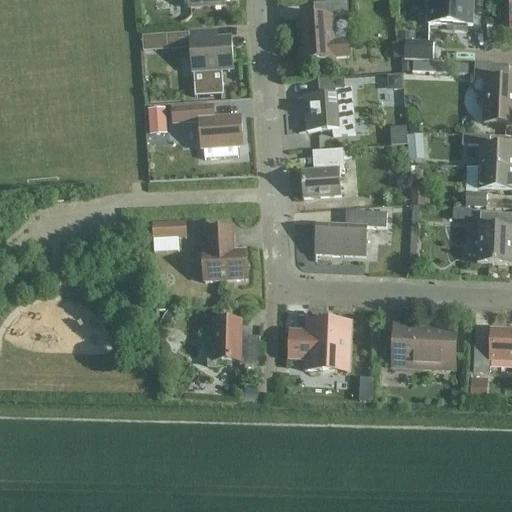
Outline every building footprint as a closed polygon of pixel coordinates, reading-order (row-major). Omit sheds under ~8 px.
[(186,0),(188,12),(224,9),(222,0),(186,0)] [(427,26),(471,28),(472,0),(416,0),(416,3),(417,4),(417,8),(427,8),(427,26)] [(333,61),(333,60),(348,59),(347,42),(332,43),(330,20),(348,18),(347,3),(312,5),(313,19),(298,21),(301,64),(333,61)] [(192,74),(228,72),(226,42),(190,45),(192,74)] [(432,63),(433,45),(404,44),(403,62),(432,63)] [(140,77),(157,75),(156,56),(139,57),(140,77)] [(508,68),(474,66),(473,82),(485,82),(483,125),(511,126),(511,82),(507,82),(508,68)] [(352,92),(344,92),(343,80),(317,82),(319,98),(304,99),(306,135),(332,133),(333,139),(355,137),(352,92)] [(239,159),(238,148),(239,148),(237,121),(213,122),(212,109),(173,112),(174,126),(201,124),(203,151),(204,151),(205,162),(239,159)] [(148,113),(150,137),(165,136),(163,112),(148,113)] [(479,148),(478,170),(511,171),(511,149),(489,148),(490,138),(462,137),(461,148),(479,148)] [(318,173),(301,175),(303,202),(341,199),(339,173),(344,173),(343,161),(351,160),(351,152),(343,153),(343,152),(316,154),(318,173)] [(511,193),(511,171),(478,170),(477,192),(511,193)] [(466,195),(465,209),(486,209),(486,196),(466,195)] [(315,257),(364,260),(366,230),(386,231),(386,216),(351,214),(350,228),(316,227),(315,257)] [(476,266),(511,268),(511,251),(511,229),(511,230),(511,220),(511,217),(480,216),(479,228),(478,228),(476,266)] [(183,226),(152,227),(153,243),(184,242),(183,226)] [(203,285),(246,283),(245,253),(233,254),(231,231),(205,233),(206,255),(202,255),(203,285)] [(241,336),(241,324),(213,323),(212,356),(207,356),(206,369),(219,369),(219,364),(239,364),(239,368),(258,368),(259,340),(247,339),(241,336)] [(289,333),(288,362),(304,363),(304,374),(336,375),(336,370),(349,371),(351,325),(334,325),(334,328),(323,327),(323,324),(306,324),(305,334),(289,333)] [(395,327),(393,363),(410,364),(410,370),(453,371),(455,333),(422,332),(422,329),(395,327)] [(490,363),(511,364),(511,332),(491,331),(490,348),(474,348),(473,376),(489,376),(490,363)]
